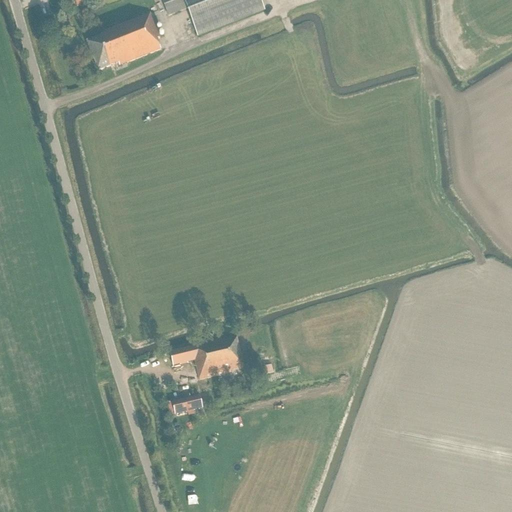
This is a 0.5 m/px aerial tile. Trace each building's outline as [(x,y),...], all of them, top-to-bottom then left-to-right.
[(197,36),(263,10),(259,0),(161,0),(168,17),(187,10),(197,36)] [(119,67),(161,50),(157,41),(160,39),(150,15),(100,34),(102,37),(86,43),(98,72),(118,64),(119,67)] [(193,348),(170,353),(171,359),(172,359),(174,367),(194,362),(199,381),(231,373),(231,370),(234,369),(234,370),(244,368),(236,337),(193,348)] [(271,366),(262,368),(264,376),(273,373),(271,366)] [(199,395),(173,401),(177,416),(202,410),(199,395)]
